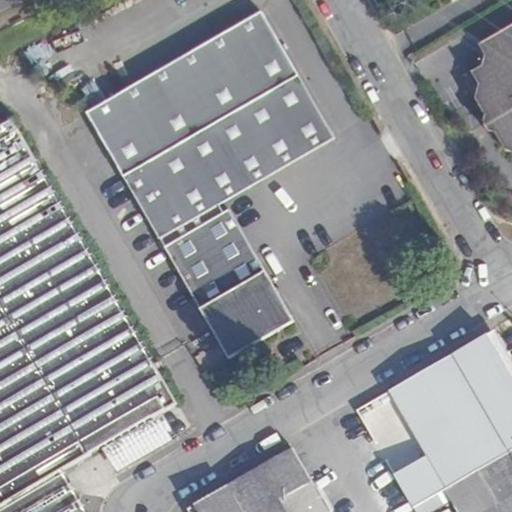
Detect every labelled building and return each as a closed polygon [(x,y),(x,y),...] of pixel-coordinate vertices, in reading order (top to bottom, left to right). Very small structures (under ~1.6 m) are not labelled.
[(230,210),(225,213),(211,221),(207,213),(220,205),(335,138),(262,12),(87,113),(161,239),(172,233),(177,241),(166,247),(230,358),(294,321),(230,210)] [(511,27),(479,46),(485,57),(482,68),(472,74),(479,86),(475,102),(484,118),(483,123),(488,133),(494,134),(503,151),(511,154),(511,27)] [(0,128),(0,505),(1,505),(2,508),(4,509),(6,511),(87,511),(80,498),(70,503),(56,479),(64,474),(62,471),(177,404),(154,362),(153,363),(36,162),(37,161),(13,121),(0,128)] [(211,221),(225,213),(220,205),(207,213),(211,221)] [(161,239),(166,247),(177,241),(172,233),(161,239)] [(511,511),(511,373),(490,334),(390,391),(427,457),(396,475),(416,511),(425,511),(450,498),(458,511),(511,511)] [(370,401),(358,408),(378,442),(390,435),(370,401)] [(329,511),(323,500),(302,511),(299,511),(290,494),(312,481),(293,448),(194,505),(198,511),(329,511)]
